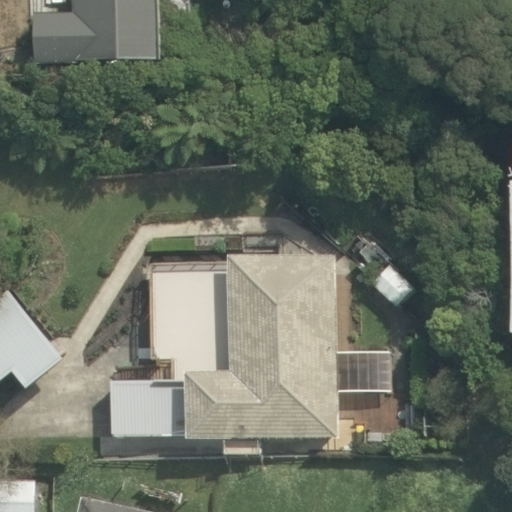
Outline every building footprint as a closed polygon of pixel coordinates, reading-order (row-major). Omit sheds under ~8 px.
[(161,65),(159,0),(80,0),(81,15),(33,17),(34,69),(161,65)] [(190,434),(190,442),(340,440),(337,257),(232,259),(232,269),(156,270),(157,359),(173,358),(173,380),(110,381),(111,435),(190,434)] [(374,283),(399,305),(415,287),(390,264),(374,283)] [(0,293),(0,376),(9,369),(22,385),(66,350),(13,283),(0,293)] [(0,511),(38,511),(40,485),(0,484),(0,511)] [(87,511),(139,511),(90,500),(87,511)]
